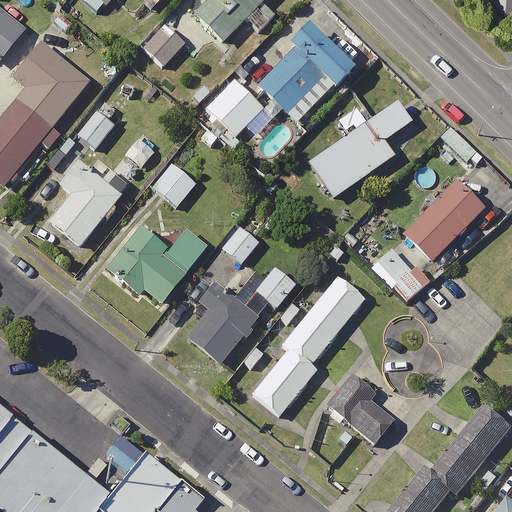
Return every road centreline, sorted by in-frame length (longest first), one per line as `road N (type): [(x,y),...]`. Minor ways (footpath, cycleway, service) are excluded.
road 1 (residential): [(314,511),(0,265)]
road 2 (secondary): [(390,0),(503,111)]
